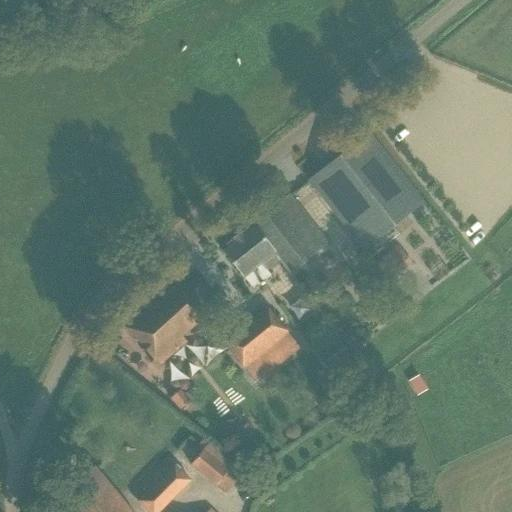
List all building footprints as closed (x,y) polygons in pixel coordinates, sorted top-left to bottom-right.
[(307,181),(320,197),(361,250),(422,202),(368,134),(307,181)] [(252,290),(268,278),(270,276),(265,271),(276,262),(285,274),(325,243),(289,196),(251,225),(219,249),(252,290)] [(396,247),(359,277),(374,296),(411,266),(396,247)] [(177,334),(195,319),(204,311),(180,283),(126,329),(159,365),(185,342),(177,334)] [(223,344),(236,359),(255,383),(298,348),(267,309),(223,344)] [(190,404),(178,391),(169,399),(182,412),(190,404)] [(242,473),(231,464),(207,444),(190,465),(224,494),(242,473)] [(131,496),(145,510),(147,511),(157,511),(189,481),(167,459),(131,496)] [(54,500),(64,511),(130,511),(93,467),(54,500)]
